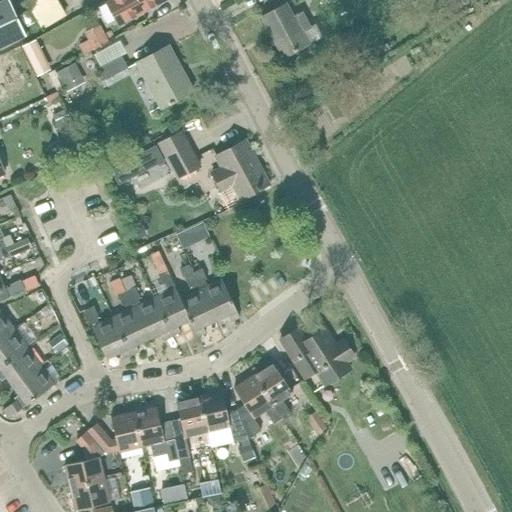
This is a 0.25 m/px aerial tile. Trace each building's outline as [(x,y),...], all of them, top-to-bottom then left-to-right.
[(4,0),(0,2),(0,48),(25,36),(8,0),(4,0)] [(65,16),(55,0),(27,0),(31,7),(18,15),(25,28),(32,24),(35,28),(41,25),(43,28),(65,16)] [(118,27),(167,0),(112,0),(105,4),(118,27)] [(286,4),(261,17),(283,59),(308,45),(321,38),(314,25),(310,27),(302,13),(293,18),(286,4)] [(82,33),(91,50),(107,41),(113,37),(109,30),(103,33),(99,24),(82,33)] [(21,48),(36,78),(50,71),(35,41),(21,48)] [(161,108),(193,91),(170,48),(138,65),(161,108)] [(105,80),(128,68),(122,56),(99,69),(105,80)] [(74,63),(55,73),(64,88),(82,78),(74,63)] [(178,179),(199,168),(180,132),(159,144),(178,179)] [(64,161),(84,151),(77,136),(57,145),(64,161)] [(239,201),(268,185),(245,141),(215,157),(221,168),(211,174),(222,193),(232,188),(239,201)] [(154,146),(110,170),(118,185),(162,161),(154,146)] [(9,195),(2,198),(7,209),(14,206),(9,195)] [(138,224),(129,228),(137,245),(146,241),(138,224)] [(178,235),(176,235),(183,250),(195,244),(189,230),(178,235)] [(9,235),(1,238),(5,247),(13,244),(9,235)] [(0,260),(9,256),(29,248),(31,247),(29,242),(27,238),(26,238),(13,244),(5,247),(0,249),(0,260)] [(180,299),(167,272),(158,251),(149,255),(159,276),(158,276),(163,287),(165,286),(168,292),(154,298),(171,336),(180,333),(177,326),(189,321),(180,299)] [(192,273),(215,321),(227,315),(230,322),(239,318),(221,279),(207,286),(204,281),(206,280),(201,269),(192,273)] [(202,327),(215,321),(192,273),(183,277),(189,288),(191,287),(193,293),(180,299),(189,321),(197,337),(205,333),(202,327)] [(129,275),(120,279),(126,291),(135,287),(129,275)] [(0,279),(0,300),(24,290),(20,280),(9,285),(10,287),(5,290),(0,279)] [(126,291),(120,279),(111,283),(117,296),(126,291)] [(63,294),(71,312),(86,305),(77,287),(63,294)] [(171,336),(154,298),(140,305),(137,299),(140,298),(135,287),(126,291),(148,340),(160,334),(163,340),(171,336)] [(135,345),(148,340),(126,291),(117,296),(122,307),(124,305),(127,311),(113,317),(130,356),(138,352),(135,345)] [(122,359),(130,356),(113,317),(99,324),(96,319),(98,317),(93,307),(84,311),(106,359),(119,353),(122,359)] [(0,338),(13,329),(0,310),(0,338)] [(45,310),(37,316),(44,327),(53,322),(45,310)] [(315,371),(324,386),(350,369),(345,362),(354,357),(343,340),(335,346),(324,329),(306,340),(298,328),(280,340),(304,378),(315,371)] [(0,366),(27,347),(13,329),(0,338),(0,366)] [(55,355),(67,346),(60,336),(48,345),(55,355)] [(12,386),(40,366),(27,347),(0,366),(0,377),(4,375),(12,386)] [(290,414),(282,400),(292,394),(272,363),(253,376),(281,419),(290,414)] [(55,371),(48,376),(40,366),(12,386),(20,398),(2,411),(8,418),(54,384),(61,380),(55,371)] [(273,425),(281,419),(253,376),(233,388),(244,405),(236,411),(248,439),(260,431),(252,419),(264,411),(273,425)] [(236,411),(226,413),(221,392),(199,397),(207,432),(229,427),(233,442),(248,439),(236,411)] [(199,397),(176,402),(179,418),(182,428),(184,438),(185,438),(185,437),(207,432),(199,397)] [(156,407),(133,412),(141,447),(149,446),(152,457),(166,454),(167,462),(179,460),(174,440),(164,442),(159,423),(156,407)] [(326,428),(316,411),(305,418),(316,435),(326,428)] [(118,453),(141,447),(133,412),(110,418),(115,440),(110,441),(96,424),(86,431),(104,452),(108,454),(118,451),(118,453)] [(104,480),(99,457),(103,454),(85,432),(74,441),(81,450),(83,461),(64,466),(69,488),(104,480)] [(184,438),(174,440),(179,460),(181,473),(188,471),(185,458),(189,457),(185,438),(184,438)] [(238,448),(244,461),(255,457),(249,443),(238,448)] [(104,480),(69,488),(74,511),(109,503),(104,480)] [(266,484),(259,487),(269,509),(276,506),(266,484)] [(168,488),(159,491),(162,505),(171,503),(168,488)] [(207,504),(214,509),(222,507),(220,494),(206,496),(207,504)] [(149,497),(131,501),(133,511),(151,507),(149,497)]
